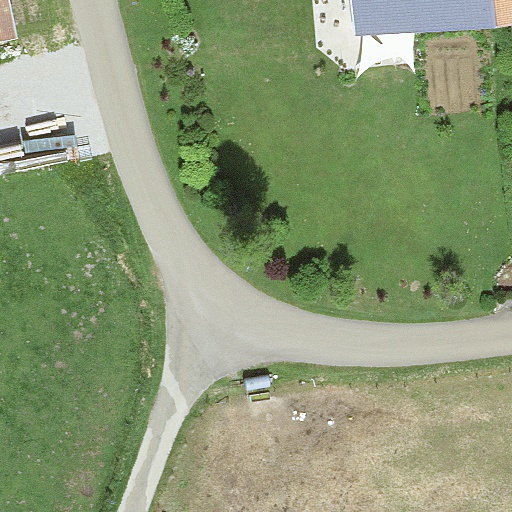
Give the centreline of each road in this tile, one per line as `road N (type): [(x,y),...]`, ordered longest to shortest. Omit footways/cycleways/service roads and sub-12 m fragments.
road 1 (residential): [(203,301),(164,224),(94,0)]
road 2 (residential): [(511,327),(365,343),(297,335),(203,301)]
road 3 (unclassified): [(129,511),(203,301)]
